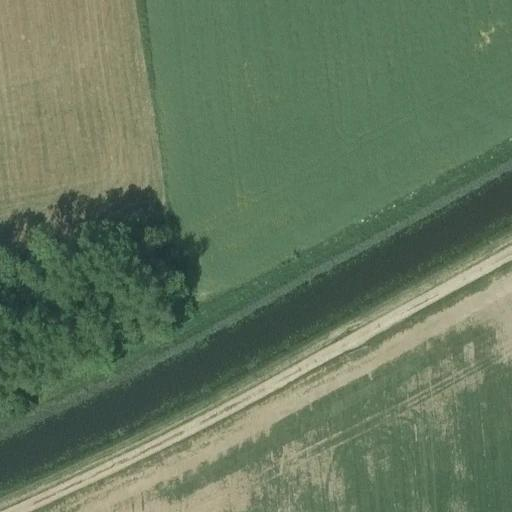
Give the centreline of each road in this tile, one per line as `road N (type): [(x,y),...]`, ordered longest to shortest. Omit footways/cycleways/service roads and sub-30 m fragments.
road 1 (track): [(511,152),(161,348),(0,427)]
road 2 (track): [(5,511),(184,428),(511,253)]
